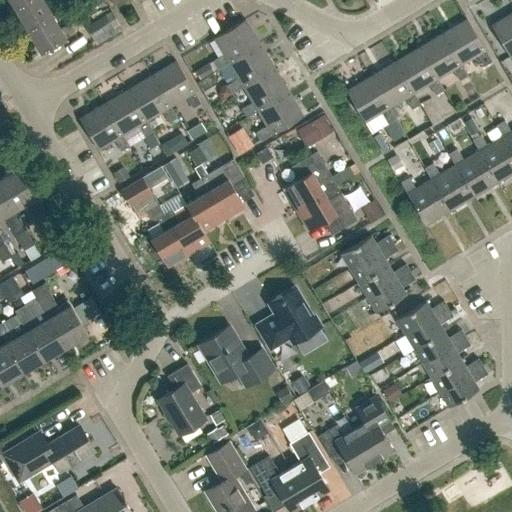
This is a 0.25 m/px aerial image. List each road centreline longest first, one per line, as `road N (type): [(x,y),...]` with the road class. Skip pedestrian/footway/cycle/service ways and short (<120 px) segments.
road 1 (residential): [(155,327),(30,106)]
road 2 (residential): [(178,511),(115,403),(155,327)]
road 3 (residential): [(30,106),(209,0)]
road 4 (residential): [(509,413),(345,511)]
road 5 (residential): [(155,327),(286,247),(267,218)]
road 6 (residential): [(511,235),(509,413)]
road 7 (residential): [(276,0),(339,28),(373,25),(416,0)]
